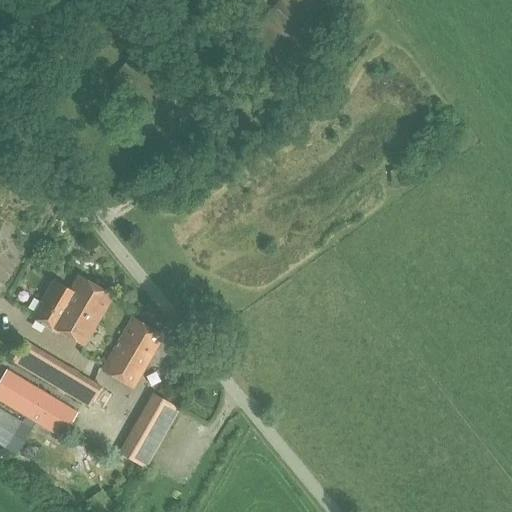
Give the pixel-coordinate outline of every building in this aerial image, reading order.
[(264,63),(285,81),(301,62),(339,18),(318,0),(227,0),(258,26),(237,51),(258,69),(264,63)] [(211,36),(223,45),(243,19),(231,10),(211,36)] [(109,81),(182,139),(196,121),(144,79),(146,76),(125,60),(109,81)] [(56,330),(83,346),(113,298),(77,276),(69,290),(53,280),(31,318),(55,333),(56,330)] [(100,371),(132,389),(163,337),(132,319),(100,371)] [(11,362),(87,408),(100,386),(25,340),(11,362)] [(0,447),(15,457),(30,430),(32,430),(35,424),(61,439),(77,413),(6,370),(0,379),(0,402),(22,416),(19,422),(0,410),(0,447)] [(118,453),(147,469),(181,409),(153,393),(118,453)] [(173,479),(178,470),(163,463),(159,472),(173,479)] [(85,501),(92,511),(115,511),(118,511),(103,489),(85,501)]
